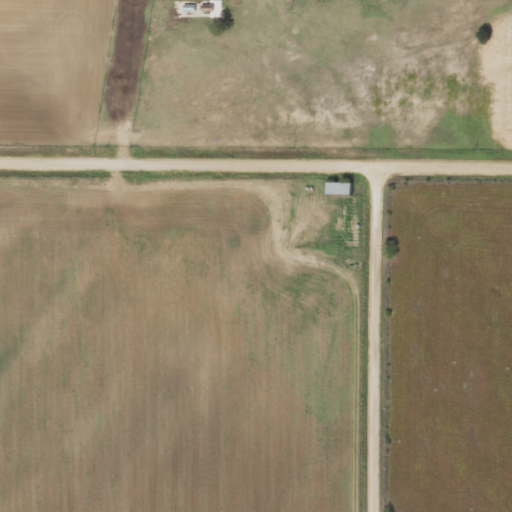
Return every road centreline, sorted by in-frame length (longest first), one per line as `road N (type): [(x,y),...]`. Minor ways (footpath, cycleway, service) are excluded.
road 1 (residential): [(511,202),(0,197)]
road 2 (residential): [(373,511),(372,203)]
road 3 (residential): [(372,203),(430,91),(424,0)]
